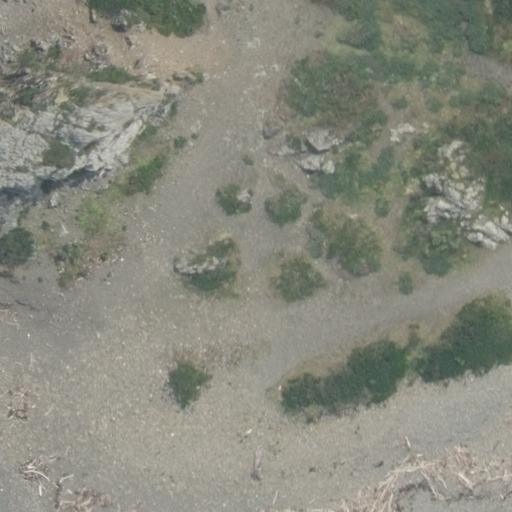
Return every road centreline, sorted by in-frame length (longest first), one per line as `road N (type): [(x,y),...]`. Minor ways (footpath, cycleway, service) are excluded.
road 1 (track): [(321,0),(43,511)]
road 2 (track): [(511,272),(362,307),(181,268)]
